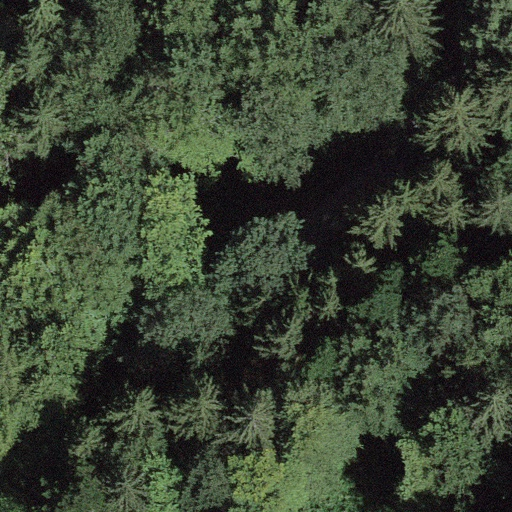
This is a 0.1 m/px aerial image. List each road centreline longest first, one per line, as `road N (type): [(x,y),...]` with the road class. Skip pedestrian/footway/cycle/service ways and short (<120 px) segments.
road 1 (track): [(0,366),(254,294),(447,92),(511,0)]
road 2 (track): [(254,294),(31,511)]
